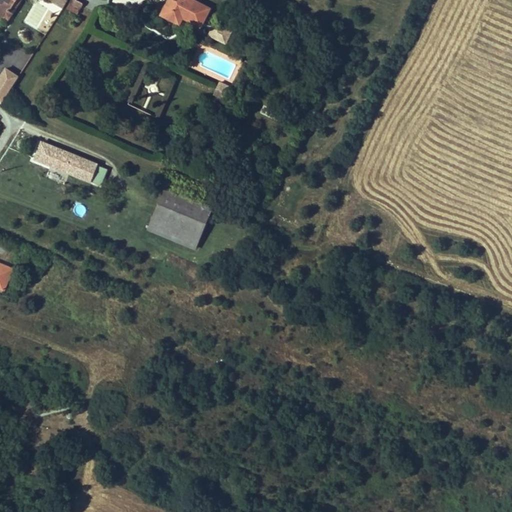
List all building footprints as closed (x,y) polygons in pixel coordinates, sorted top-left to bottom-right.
[(0,0),(0,14),(3,16),(7,9),(9,10),(15,0),(0,0)] [(20,0),(16,0),(9,10),(7,9),(3,16),(8,19),(20,0)] [(83,4),(75,0),(71,0),(67,8),(78,14),(83,4)] [(201,25),(210,8),(195,0),(168,0),(161,15),(177,24),(182,15),(201,25)] [(213,23),(208,37),(226,43),(231,29),(213,23)] [(6,65),(0,74),(0,95),(16,71),(6,65)] [(229,87),(220,83),(214,96),(223,100),(229,87)] [(51,166),(51,164),(71,172),(70,174),(99,186),(106,171),(43,145),(37,160),(51,166)] [(64,183),(68,174),(53,168),(49,176),(64,183)] [(165,194),(149,231),(194,250),(210,213),(165,194)] [(0,291),(1,292),(9,272),(0,267),(0,291)]
